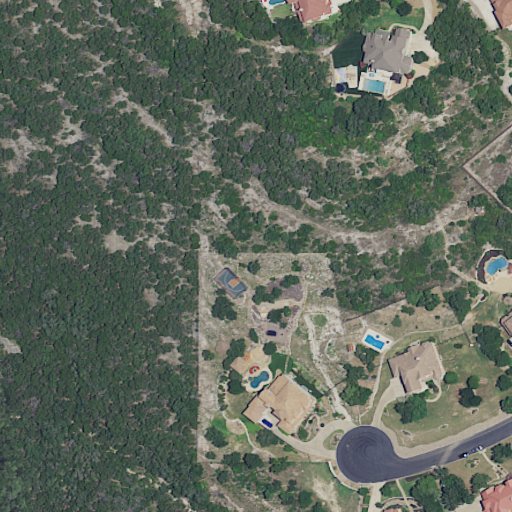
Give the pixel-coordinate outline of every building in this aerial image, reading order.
[(337,13),(333,0),(296,0),(304,24),(337,13)] [(511,0),(491,0),(507,29),(511,26),(511,0)] [(412,72),(413,56),(408,55),(411,29),(396,27),(395,39),(385,38),(386,30),(375,28),(375,33),(368,32),(364,66),(412,72)] [(511,315),(510,313),(501,320),(511,334),(511,315)] [(389,356),(396,378),(407,374),(413,393),(428,388),(425,378),(444,372),(434,341),(389,356)] [(318,399),(281,372),(263,397),(259,395),(245,413),(258,423),(270,406),(285,417),(279,425),(292,434),(318,399)] [(490,511),(511,511),(511,480),(481,493),(488,511),(489,511),(491,511),(490,511)]
